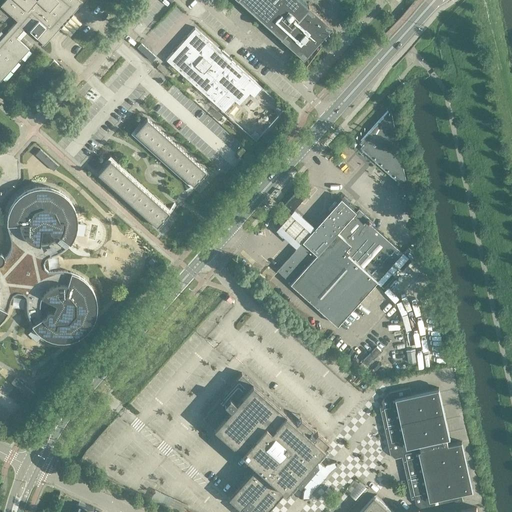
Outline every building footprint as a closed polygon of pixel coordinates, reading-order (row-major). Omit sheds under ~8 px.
[(0,80),(0,81),(29,49),(16,37),(25,28),(44,45),(84,0),(4,0),(0,5),(17,21),(0,39),(0,80)] [(239,0),(280,37),(303,58),(331,27),(331,26),(308,5),(307,6),(300,0),(239,0)] [(254,97),(262,88),(195,27),(166,59),(224,112),(235,100),(239,104),(249,93),(254,97)] [(161,65),(149,55),(146,58),(158,68),(161,65)] [(53,60),(49,64),(48,66),(56,74),(62,67),(53,60)] [(41,79),(45,75),(40,70),(35,74),(41,79)] [(27,96),(34,87),(29,82),(21,90),(27,96)] [(280,103),(275,108),(280,112),(284,108),(280,103)] [(361,149),(365,152),(396,180),(397,179),(399,180),(406,179),(391,110),(389,110),(387,109),(358,141),(362,144),(359,147),(361,149)] [(141,124),(135,132),(141,137),(153,124),(147,118),(141,124)] [(153,124),(141,137),(147,143),(159,129),(153,124)] [(159,129),(147,143),(152,148),(165,134),(159,129)] [(260,135),(255,131),(250,136),(255,140),(260,135)] [(165,134),(152,148),(158,153),(170,139),(165,134)] [(170,139),(158,153),(164,158),(176,145),(170,139)] [(176,145),(164,158),(170,163),(182,150),(176,145)] [(40,149),(35,154),(44,162),(49,157),(40,149)] [(182,150),(170,163),(176,169),(188,155),(182,150)] [(188,155),(176,169),(181,174),(194,160),(188,155)] [(103,167),(97,173),(104,179),(116,165),(110,159),(103,167)] [(194,160),(181,174),(187,179),(199,165),(194,160)] [(116,165),(104,179),(110,184),(122,170),(116,165)] [(199,165),(187,179),(192,183),(194,185),(198,180),(206,171),(199,165)] [(122,170),(110,184),(115,189),(128,175),(122,170)] [(206,171),(198,180),(200,182),(208,173),(206,171)] [(128,175),(115,189),(121,194),(134,181),(128,175)] [(134,181),(121,194),(127,200),(139,186),(134,181)] [(8,230),(9,235),(11,240),(10,246),(8,253),(5,257),(1,254),(0,254),(0,319),(3,317),(6,312),(8,307),(10,303),(10,299),(11,296),(14,293),(16,292),(19,292),(22,293),(24,295),(25,296),(26,299),(26,304),(26,310),(27,315),(28,319),(30,322),(32,325),(35,329),(37,331),(40,334),(45,337),(49,339),(54,340),(59,341),(63,341),(67,340),(71,339),(77,337),(81,335),(84,332),(87,329),(91,324),(92,322),(94,318),(96,312),(96,307),(96,301),(95,295),(93,291),(91,286),(88,283),(85,280),(82,277),(78,275),(74,273),(69,271),(65,270),(60,270),(55,271),(49,271),(47,270),(45,267),(43,265),(43,262),(45,258),(47,256),(52,254),(55,253),(61,250),(64,248),(68,244),(71,240),(73,236),(75,232),(76,225),(77,219),(76,215),(75,211),(74,208),(72,205),(71,202),(69,199),(66,196),(62,192),(59,190),(55,188),(48,187),(44,186),(38,186),(34,187),(30,188),(25,190),(20,193),(17,196),(13,201),(11,205),(8,210),(7,216),(7,222),(7,226),(8,230)] [(139,186),(127,200),(133,205),(145,191),(139,186)] [(285,203),(293,210),(295,208),(306,195),(298,188),(285,203)] [(145,191),(133,205),(139,210),(151,196),(145,191)] [(151,196),(139,210),(144,215),(157,201),(151,196)] [(326,214),(316,226),(297,247),(277,269),(338,324),(390,267),(402,278),(416,263),(403,252),(370,223),(373,220),(359,207),(356,210),(341,197),(326,214)] [(157,201),(144,215),(150,220),(162,207),(157,201)] [(162,207),(150,220),(156,226),(165,217),(169,212),(167,211),(162,207)] [(276,229),(297,247),(316,226),(295,208),(293,210),(276,229)] [(165,217),(156,226),(159,228),(167,219),(165,217)] [(378,345),(364,358),(369,363),(383,350),(378,345)] [(306,430),(241,372),(202,417),(256,464),(232,491),(244,501),(241,504),(250,511),(253,511),(255,511),(256,511),(263,511),(284,489),(290,494),(299,483),(304,487),(324,465),(319,460),(329,449),(318,440),(320,437),(309,427),(306,430)] [(34,393),(25,385),(20,390),(29,398),(34,393)] [(410,386),(391,390),(390,391),(382,400),(383,405),(379,405),(390,454),(395,458),(402,456),(411,499),(415,498),(416,503),(422,508),(463,500),(461,492),(472,490),(462,441),(448,444),(447,437),(449,436),(439,387),(411,393),(410,386)] [(394,511),(376,495),(373,495),(358,511),(394,511)] [(173,497),(170,504),(184,510),(187,503),(173,497)] [(85,504),(80,501),(79,504),(78,504),(76,511),(78,511),(77,511),(91,511),(93,508),(85,506),(85,504)]
